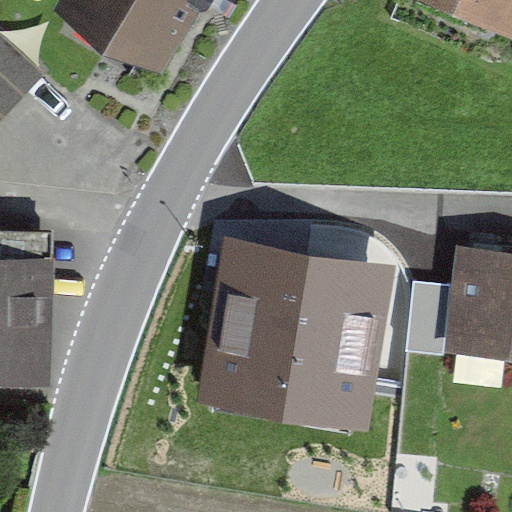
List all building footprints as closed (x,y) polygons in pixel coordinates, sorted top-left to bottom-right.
[(212,0),(73,0),(64,16),(171,75),(212,0)] [(511,0),(415,0),(511,41),(511,0)] [(0,126),(43,81),(0,41),(0,126)] [(51,232),(0,230),(0,386),(49,387),(51,232)] [(396,268),(221,237),(191,403),(366,434),(396,268)] [(511,256),(459,250),(446,359),(511,366),(511,256)] [(443,278),(409,274),(408,284),(403,330),(437,334),(443,278)]
